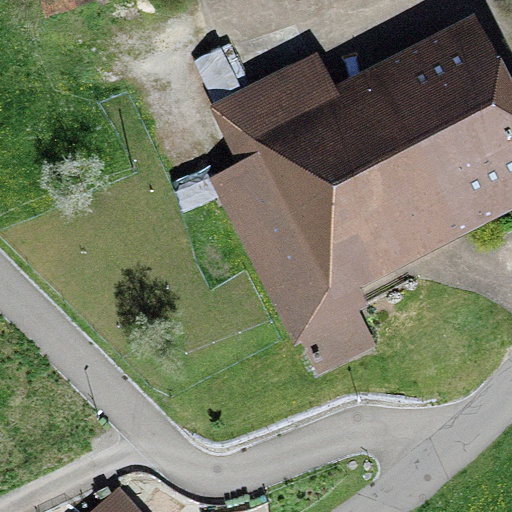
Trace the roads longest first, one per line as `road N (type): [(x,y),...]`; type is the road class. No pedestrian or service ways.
road 1 (residential): [(0,284),(159,443)]
road 2 (residential): [(511,385),(446,454),(368,511)]
